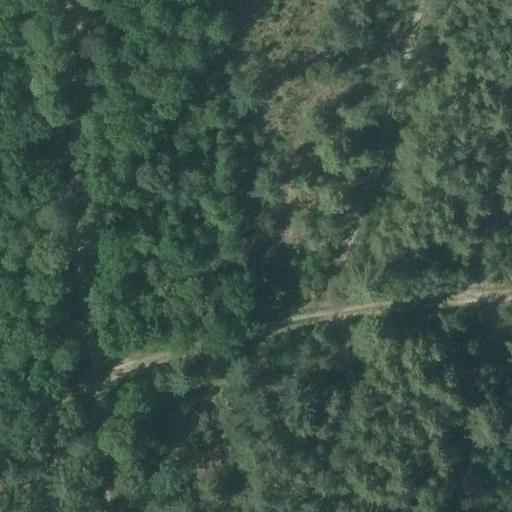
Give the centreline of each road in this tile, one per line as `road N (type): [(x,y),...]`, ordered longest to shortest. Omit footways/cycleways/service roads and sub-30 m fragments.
road 1 (unknown): [(309,511),(359,415),(335,275),(396,117),(422,0)]
road 2 (track): [(88,374),(67,194),(59,0)]
road 3 (track): [(88,374),(349,324)]
road 4 (track): [(103,511),(88,374)]
